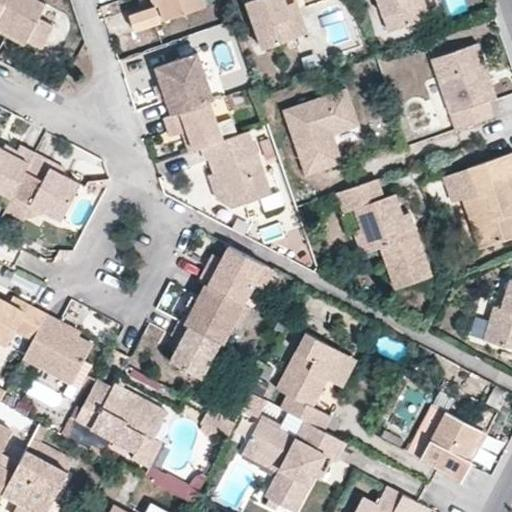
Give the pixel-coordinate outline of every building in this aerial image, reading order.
[(61,29),(47,21),(54,7),(42,0),(6,0),(0,13),(0,32),(14,39),(16,36),(35,45),(49,52),(61,29)] [(158,0),(166,20),(207,6),(204,0),(158,0)] [(244,0),(262,49),(297,37),(283,0),(244,0)] [(295,0),(283,0),(297,37),(308,34),(300,13),(295,0)] [(377,0),(388,31),(428,16),(422,0),(377,0)] [(161,22),(155,5),(130,14),(136,30),(161,22)] [(32,49),(35,45),(16,36),(14,39),(32,49)] [(475,42),(430,57),(454,129),(493,117),(487,100),(495,97),(475,42)] [(173,114),(211,102),(215,100),(198,51),(156,66),(161,82),(167,99),(173,114)] [(161,82),(153,85),(159,101),(167,99),(161,82)] [(356,123),(345,88),(283,109),(304,172),(338,161),(328,132),(356,123)] [(185,133),(191,130),(198,149),(200,148),(224,140),(211,102),(173,114),(166,117),(172,137),(185,133)] [(191,151),(198,149),(191,130),(185,133),(191,151)] [(219,192),(227,190),(233,209),(269,197),(248,132),(224,140),(200,148),(205,163),(208,162),(213,176),(219,192)] [(4,143),(1,149),(12,155),(16,149),(4,143)] [(0,191),(11,198),(13,194),(34,153),(19,144),(16,149),(12,155),(1,149),(0,148),(0,191)] [(511,196),(505,175),(511,173),(511,152),(469,167),(478,193),(470,196),(479,225),(485,222),(492,244),(511,237),(511,196)] [(81,183),(62,173),(50,167),(52,162),(34,153),(13,194),(61,220),(81,183)] [(62,173),(65,168),(52,162),(50,167),(62,173)] [(416,233),(409,235),(402,213),(395,195),(382,199),(375,180),(334,194),(342,213),(354,209),(361,229),(368,251),(382,246),(396,287),(431,276),(416,233)] [(214,194),(216,202),(233,209),(227,190),(219,192),(214,194)] [(409,235),(416,233),(408,211),(402,213),(409,235)] [(361,229),(354,232),(361,253),(368,251),(361,229)] [(227,245),(218,262),(215,270),(207,266),(198,282),(205,286),(242,305),(254,285),(264,264),(227,245)] [(211,258),(207,266),(215,270),(218,262),(211,258)] [(254,285),(262,289),(273,269),(264,264),(254,285)] [(511,349),(511,278),(511,279),(502,308),(495,306),(484,340),(511,349)] [(196,300),(202,303),(197,311),(192,309),(183,325),(217,343),(220,344),(231,324),(237,327),(247,308),(242,305),(205,286),(196,300)] [(11,296),(7,303),(23,311),(26,304),(11,296)] [(202,303),(196,300),(190,296),(185,305),(192,309),(197,311),(202,303)] [(0,341),(7,345),(14,330),(32,340),(45,314),(26,304),(23,311),(7,303),(0,298),(0,341)] [(32,340),(22,359),(71,384),(92,345),(58,327),(61,322),(45,314),(32,340)] [(217,343),(183,325),(178,322),(171,337),(179,340),(169,362),(189,372),(186,376),(208,388),(220,366),(208,360),(217,343)] [(344,350),(305,329),(275,387),(287,393),(280,406),(304,420),(321,428),(330,413),(313,404),(323,384),(318,381),(322,373),(328,376),(331,377),(344,350)] [(331,377),(342,382),(356,355),(344,350),(331,377)] [(318,381),(323,384),(328,376),(322,373),(318,381)] [(96,379),(75,418),(135,450),(143,434),(152,439),(166,412),(124,389),(122,393),(114,388),(96,379)] [(24,415),(29,406),(18,400),(13,409),(24,415)] [(224,438),(232,424),(206,410),(201,420),(210,430),(215,433),(224,438)] [(471,459),(465,456),(479,429),(446,412),(421,458),(461,479),(471,459)] [(246,446),(281,464),(276,473),(265,496),(269,498),(277,502),(293,511),(313,476),(323,454),(330,458),(333,460),(344,440),(321,428),(304,420),(295,436),(260,419),(246,446)] [(0,450),(10,430),(0,424),(0,499),(3,494),(13,474),(0,467),(0,450)] [(465,456),(471,459),(485,432),(479,429),(465,456)] [(276,473),(281,464),(246,446),(241,454),(276,473)] [(36,511),(46,511),(67,472),(25,450),(13,474),(3,494),(36,511)] [(330,458),(323,454),(313,476),(318,478),(330,458)] [(427,511),(430,508),(385,485),(376,502),(362,494),(353,511),(427,511)] [(277,502),(269,498),(265,506),(272,509),(277,502)]
